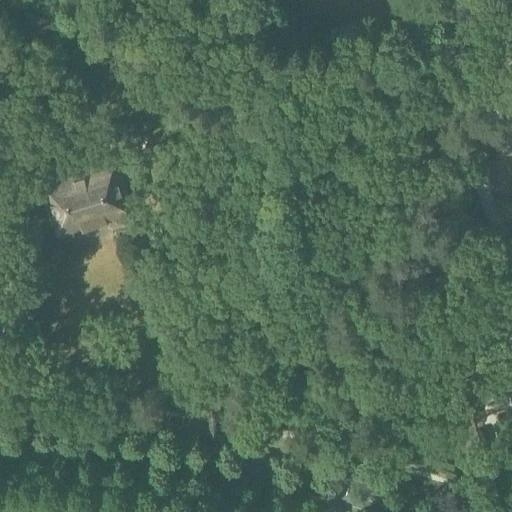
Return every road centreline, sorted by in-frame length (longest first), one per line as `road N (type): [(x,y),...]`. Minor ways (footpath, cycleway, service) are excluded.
road 1 (unknown): [(0,409),(275,440),(508,511)]
road 2 (tertiary): [(394,511),(273,474),(168,454),(0,442)]
